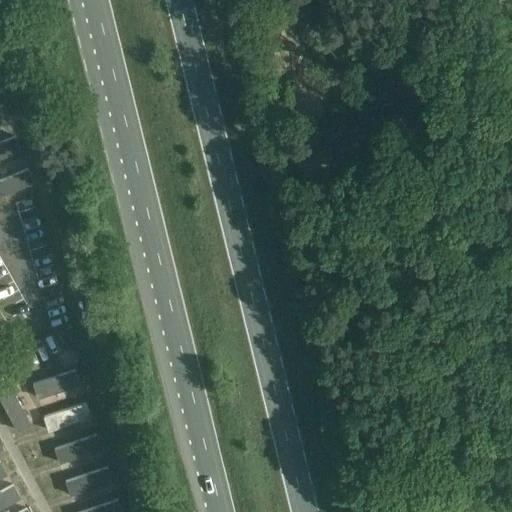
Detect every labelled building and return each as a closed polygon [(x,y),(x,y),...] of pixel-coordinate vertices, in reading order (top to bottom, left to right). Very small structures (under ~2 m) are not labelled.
[(0,104),(0,156),(21,150),(5,103),(0,104)] [(0,164),(0,177),(26,166),(21,155),(0,164)] [(32,170),(0,178),(0,192),(36,183),(32,170)] [(46,364),(60,394),(72,388),(59,358),(46,364)] [(33,372),(21,378),(36,407),(48,400),(33,372)] [(12,382),(0,388),(0,397),(13,420),(29,411),(12,382)] [(88,397),(43,415),(50,432),(95,414),(88,397)] [(97,433),(55,446),(73,509),(76,508),(77,511),(122,511),(113,479),(111,479),(97,433)] [(31,511),(0,458),(0,511),(31,511)]
